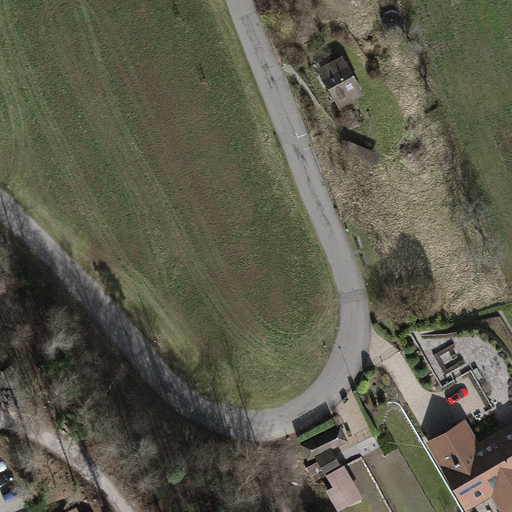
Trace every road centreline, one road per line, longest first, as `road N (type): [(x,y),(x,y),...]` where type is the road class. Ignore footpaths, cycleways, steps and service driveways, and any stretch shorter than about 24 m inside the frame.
road 1 (residential): [(241,0),(353,292),(354,347),(335,394),(273,429),(207,421),(182,404),(0,205)]
road 2 (track): [(0,419),(37,430),(94,470),(123,511)]
